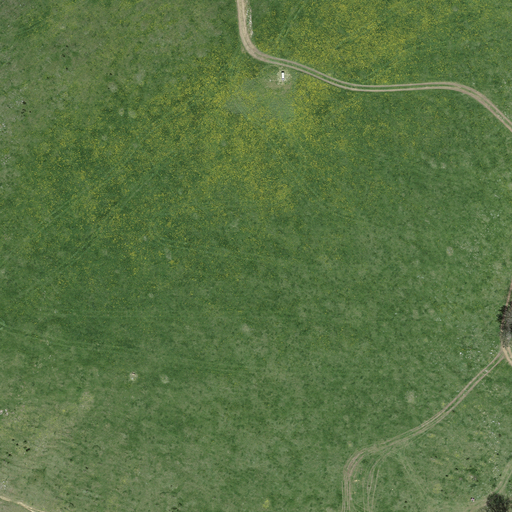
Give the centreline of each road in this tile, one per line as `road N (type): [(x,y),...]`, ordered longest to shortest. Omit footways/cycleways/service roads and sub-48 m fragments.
road 1 (track): [(247,49),(256,87),(257,216),(408,377),(511,422)]
road 2 (track): [(247,49),(348,86),(464,86)]
